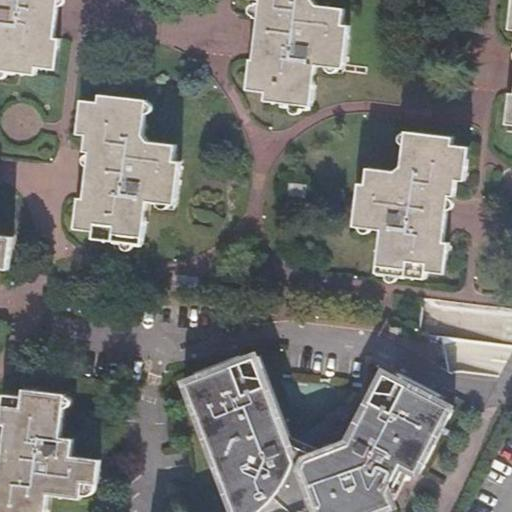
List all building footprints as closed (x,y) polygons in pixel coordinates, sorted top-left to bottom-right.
[(0,0),(0,75),(43,80),(44,73),(62,75),(66,43),(58,42),(62,0),(0,0)] [(313,0),(252,0),(252,1),(265,3),(258,63),(249,62),(246,94),(268,97),(267,106),(314,112),(319,70),(347,73),(352,28),(345,27),(347,13),(320,10),(314,3),(313,0)] [(146,143),(151,105),(103,100),(102,107),(86,106),(82,139),(91,140),(89,158),(95,159),(90,205),(82,204),(78,237),(97,240),(96,247),(149,254),(154,211),(180,214),(186,169),(176,168),(178,153),(152,150),(146,143)] [(457,143),(412,138),(407,172),(400,177),(372,173),(370,189),(363,188),(358,232),(386,236),(381,278),(428,284),(429,276),(448,279),(452,249),(441,248),(448,200),(458,202),(460,184),(468,185),(472,154),(456,152),(457,143)] [(0,280),(10,282),(13,251),(0,250),(0,280)] [(292,447),(256,357),(182,385),(230,511),(401,511),(402,511),(453,410),(383,375),(347,447),(313,456),(292,447)] [(50,511),(52,498),(84,501),(85,502),(85,500),(88,500),(90,499),(94,498),(96,496),(98,492),(99,491),(99,488),(101,488),(104,463),(75,459),(78,442),(65,440),(68,411),(70,411),(72,410),(74,408),(74,405),(74,403),(73,401),(71,400),(70,399),(70,397),(28,392),(28,399),(9,397),(5,426),(11,427),(4,474),(1,473),(0,482),(0,511),(50,511)]
